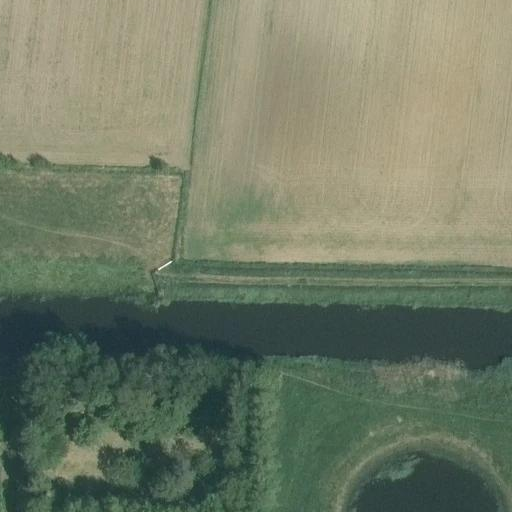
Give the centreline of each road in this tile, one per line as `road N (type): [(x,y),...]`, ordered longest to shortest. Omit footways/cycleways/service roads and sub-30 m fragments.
road 1 (track): [(511,287),(181,283),(135,250),(0,219)]
road 2 (track): [(511,408),(336,388),(281,372),(0,366)]
